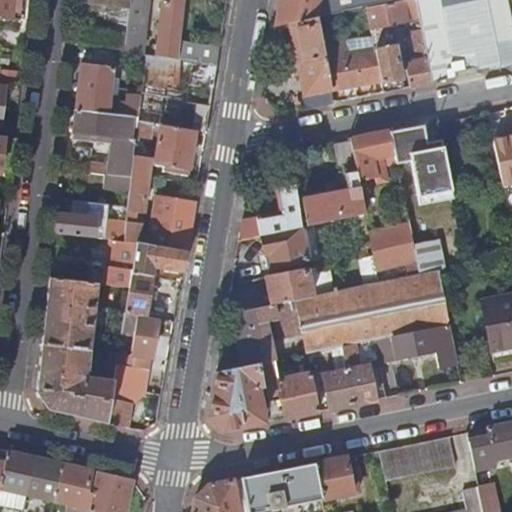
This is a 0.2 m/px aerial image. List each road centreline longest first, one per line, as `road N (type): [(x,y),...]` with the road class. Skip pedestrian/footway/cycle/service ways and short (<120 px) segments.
road 1 (residential): [(54,0),(0,433)]
road 2 (residential): [(511,398),(169,467)]
road 3 (residential): [(169,467),(228,154)]
road 4 (residential): [(228,154),(511,88)]
road 5 (residential): [(0,433),(169,467)]
road 6 (residential): [(228,154),(253,0)]
